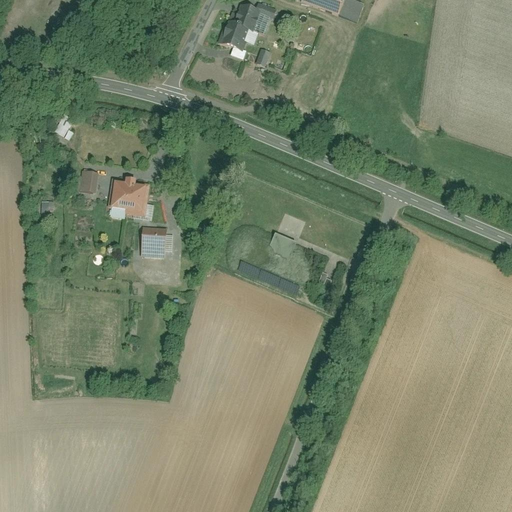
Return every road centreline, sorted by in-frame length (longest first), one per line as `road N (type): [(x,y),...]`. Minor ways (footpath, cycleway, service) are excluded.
road 1 (unclassified): [(398,195),(272,511)]
road 2 (secondary): [(398,195),(161,100)]
road 3 (secondary): [(161,100),(60,78),(0,76)]
road 4 (secondary): [(511,243),(398,195)]
